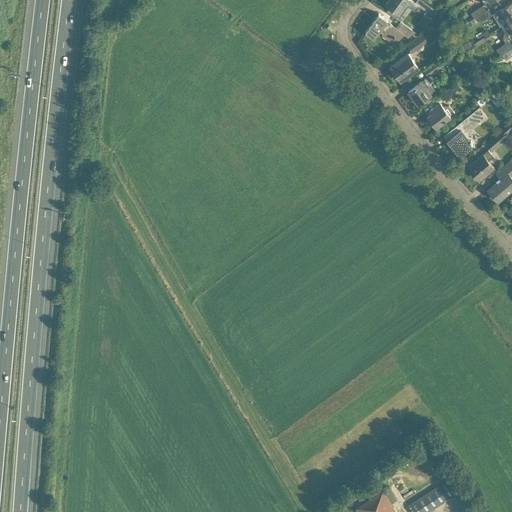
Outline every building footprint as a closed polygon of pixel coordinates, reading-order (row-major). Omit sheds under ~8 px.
[(412,0),(411,0),(388,0),(386,3),(399,13),(405,5),(407,7),(412,0)] [(417,0),(415,3),(427,11),(425,14),(432,19),(438,11),(431,6),(422,0),(417,0)] [(511,0),(493,13),(498,20),(502,26),(508,22),(511,18),(511,0)] [(487,10),(483,5),(471,13),(475,18),(477,16),(487,10)] [(493,15),(489,9),(487,10),(477,16),(481,22),(493,15)] [(388,20),(379,13),(365,31),(374,38),(380,30),(396,42),(402,33),(390,24),(387,22),(388,20)] [(502,26),(501,26),(506,32),(504,33),(504,38),(505,41),(510,38),(511,36),(511,18),(508,22),(502,26)] [(413,31),(402,23),(399,27),(410,36),(413,31)] [(411,35),(414,40),(430,29),(427,25),(411,35)] [(423,35),(408,46),(412,51),(427,41),(423,35)] [(466,36),(458,42),(464,50),(472,45),(466,36)] [(502,54),(511,46),(511,44),(509,40),(498,48),(502,54)] [(511,54),(511,46),(502,54),(506,59),(511,54)] [(408,53),(390,66),(401,80),(419,67),(408,53)] [(439,59),(424,71),(428,76),(443,65),(439,59)] [(425,78),(408,91),(418,104),(435,91),(430,84),(425,78)] [(444,100),(455,91),(457,93),(463,89),(461,85),(458,81),(452,86),(440,95),(444,100)] [(487,94),(491,98),(498,107),(503,103),(492,89),(487,94)] [(450,106),(444,107),(440,102),(431,110),(432,112),(428,116),(436,127),(455,112),(450,106)] [(479,107),(444,136),(447,140),(446,141),(447,141),(448,141),(460,156),(459,156),(460,157),(474,145),(474,144),(473,145),(472,143),(473,143),(470,140),(465,134),(479,123),(480,123),(487,117),(479,107)] [(511,125),(510,123),(487,142),(493,149),(506,137),(504,135),(511,127),(511,125)] [(483,153),(468,166),(479,179),(494,167),(488,160),(493,156),(488,150),(483,154),(483,153)] [(496,173),(500,177),(496,180),(497,181),(488,189),(498,201),(511,188),(511,177),(510,175),(511,173),(511,161),(511,160),(496,173)] [(387,478),(395,490),(399,487),(392,475),(387,478)] [(409,504),(408,505),(412,511),(427,511),(463,489),(454,475),(418,499),(409,504)] [(396,511),(383,490),(356,508),(358,511),(396,511)]
